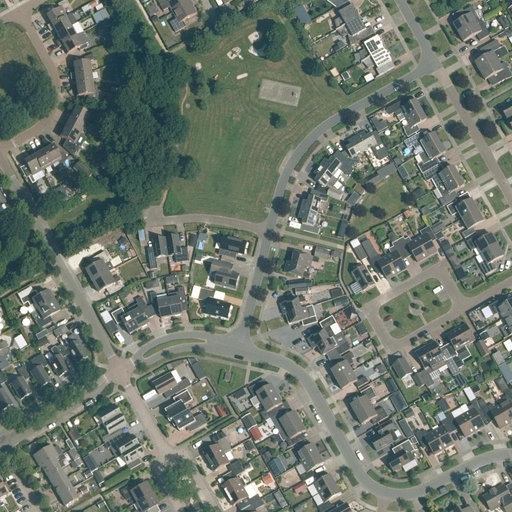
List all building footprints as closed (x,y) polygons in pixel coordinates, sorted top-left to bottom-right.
[(170,8),(173,14),(191,4),(188,0),(172,0),(171,1),(170,0),(160,0),(158,2),(163,12),(170,8)] [(67,18),(61,8),(67,5),(65,1),(57,6),(59,9),(46,16),(51,25),(51,26),(67,18)] [(90,10),(97,7),(95,2),(88,6),(90,10)] [(360,19),(353,6),(351,7),(349,2),(345,4),(336,9),(339,15),(341,14),(343,17),(334,22),(334,23),(337,31),(336,32),(360,19)] [(197,15),(191,4),(173,14),(176,20),(170,23),(175,34),(186,28),(183,23),(197,15)] [(83,14),(90,10),(88,6),(81,9),(83,14)] [(466,18),(453,25),(458,34),(476,24),(480,22),(475,13),(472,8),(463,13),(466,18)] [(96,25),(109,19),(105,10),(92,17),(96,25)] [(67,18),(51,26),(51,25),(47,27),(50,33),(54,30),(57,36),(77,24),(72,15),(67,18)] [(303,27),(309,23),(306,17),(300,21),(303,27)] [(366,30),(360,19),(336,32),(337,32),(343,38),(347,36),(350,47),(368,37),(374,33),(371,28),(366,30)] [(109,42),(117,38),(109,22),(101,26),(109,42)] [(82,34),(83,33),(77,24),(57,36),(60,41),(56,43),(59,49),(63,47),(62,45),(82,34)] [(479,28),(476,24),(458,34),(464,43),(476,36),(480,42),(490,36),(484,25),(479,28)] [(385,50),(378,38),(377,39),(374,33),(368,37),(362,41),(365,46),(366,45),(368,49),(359,54),(360,54),(362,63),(361,63),(361,64),(385,50)] [(85,45),(88,43),(82,34),(62,45),(63,47),(68,55),(78,49),(80,53),(87,48),(85,45)] [(502,59),(498,51),(501,49),(497,41),(480,51),(484,58),(475,63),(480,72),(498,62),(502,59)] [(337,46),(340,51),(346,48),(341,43),(337,46)] [(392,62),(385,50),(361,64),(362,63),(368,69),(369,70),(376,66),(378,70),(376,71),(379,77),(394,69),(391,63),(392,62)] [(73,64),(74,74),(74,75),(92,73),(90,62),(93,61),(91,56),(83,59),(84,63),(73,64)] [(498,62),(480,72),(485,82),(509,68),(507,65),(504,64),(500,66),(498,62)] [(120,74),(126,73),(126,65),(115,66),(115,74),(120,74)] [(93,85),(92,73),(74,75),(74,74),(70,75),(71,81),(75,80),(76,86),(93,85)] [(344,82),(350,79),(347,74),(341,77),(344,82)] [(95,95),(93,85),(76,86),(77,98),(88,96),(89,100),(97,101),(98,96),(95,95)] [(104,95),(103,105),(118,107),(118,99),(115,99),(115,97),(113,97),(113,96),(104,95)] [(400,123),(406,120),(422,111),(416,101),(407,106),(404,100),(386,110),(390,117),(395,114),(400,123)] [(511,118),(511,104),(501,110),(507,121),(511,118)] [(94,117),(95,112),(87,110),(85,113),(76,108),(71,117),(70,118),(86,126),(91,117),(94,117)] [(427,121),(422,111),(406,120),(409,125),(403,129),(405,133),(408,139),(418,133),(415,127),(427,121)] [(80,136),(86,126),(70,118),(71,117),(67,115),(64,121),(68,123),(65,128),(80,136)] [(378,122),(379,122),(375,116),(369,120),(373,125),(378,122)] [(80,136),(65,128),(60,138),(66,141),(63,148),(73,158),(78,148),(81,149),(85,140),(80,136)] [(377,155),(386,149),(376,132),(367,137),(364,133),(356,138),(364,152),(373,148),(377,155)] [(435,135),(421,142),(417,136),(404,143),(408,150),(413,147),(416,151),(421,147),(424,153),(425,153),(440,144),(435,135)] [(357,157),(364,152),(356,138),(348,142),(351,147),(346,149),(347,151),(341,154),(350,166),(352,169),(361,164),(357,157)] [(387,151),(393,148),(390,143),(384,146),(387,151)] [(425,153),(424,153),(418,156),(422,163),(417,166),(423,175),(440,165),(437,159),(446,154),(440,144),(425,153)] [(53,146),(44,151),(43,151),(51,166),(57,163),(60,165),(63,163),(67,159),(61,153),(58,155),(53,146)] [(42,172),(51,166),(43,151),(44,151),(42,147),(37,150),(39,154),(33,157),(42,172)] [(388,155),(385,150),(377,154),(380,159),(388,155)] [(344,174),(350,166),(341,154),(338,152),(330,163),(325,160),(320,167),(333,178),(339,170),(344,174)] [(32,177),(42,172),(33,157),(24,162),(31,176),(28,178),(32,185),(35,183),(32,177)] [(437,189),(459,177),(453,168),(445,173),(441,166),(423,176),(427,183),(432,180),(437,189)] [(90,177),(75,167),(71,173),(85,184),(90,177)] [(333,178),(320,167),(314,175),(318,178),(315,182),(325,189),(327,185),(333,188),(338,182),(333,178)] [(377,173),(379,178),(395,172),(393,167),(377,173)] [(408,182),(413,179),(410,174),(405,177),(408,182)] [(368,190),(380,182),(377,176),(365,184),(368,190)] [(459,177),(437,189),(443,199),(439,201),(443,207),(459,199),(455,192),(464,187),(459,177)] [(351,192),(360,197),(363,191),(355,186),(351,192)] [(329,189),(327,196),(328,197),(340,202),(343,194),(329,189)] [(318,214),(321,202),(327,203),(328,197),(327,196),(312,190),(309,203),(304,201),(301,210),(318,214)] [(412,195),(416,201),(425,196),(422,190),(412,195)] [(61,191),(55,194),(57,199),(63,197),(61,191)] [(352,193),(345,203),(352,208),(359,197),(352,193)] [(43,207),(49,203),(45,196),(39,200),(43,207)] [(458,213),(462,220),(478,211),(472,201),(461,207),(458,202),(447,208),(452,217),(458,213)] [(314,228),(318,214),(301,210),(299,219),(304,220),(302,225),(305,226),(304,231),(318,235),(320,230),(314,228)] [(484,222),(478,211),(462,220),(468,231),(462,234),(465,240),(476,234),(473,229),(484,222)] [(8,226),(5,219),(0,222),(0,224),(2,229),(8,226)] [(441,223),(431,228),(434,234),(445,229),(441,223)] [(420,233),(423,238),(417,241),(427,258),(437,253),(432,244),(437,241),(429,228),(420,233)] [(478,248),(482,255),(498,246),(491,235),(480,242),(477,237),(467,243),(472,252),(478,248)] [(178,237),(166,239),(169,257),(175,256),(176,264),(189,262),(187,249),(180,250),(178,237)] [(125,247),(129,243),(124,238),(120,243),(125,247)] [(244,255),(247,244),(223,238),(218,256),(231,259),(232,252),(244,255)] [(427,258),(417,241),(412,244),(409,239),(405,241),(404,238),(398,242),(408,259),(413,256),(418,264),(427,258)] [(169,257),(166,239),(153,241),(155,254),(148,255),(151,271),(158,270),(156,259),(169,257)] [(350,244),(354,250),(361,247),(357,240),(350,244)] [(382,272),(387,281),(397,275),(387,258),(382,261),(380,256),(378,257),(369,241),(361,245),(371,261),(370,262),(376,272),(381,270),(382,272)] [(402,262),(408,259),(398,242),(392,245),(394,248),(389,250),(392,255),(387,258),(397,275),(406,270),(402,262)] [(445,253),(451,249),(447,242),(441,246),(445,253)] [(504,257),(498,246),(482,255),(486,262),(479,265),(485,276),(496,270),(493,263),(504,257)] [(361,263),(368,259),(361,247),(354,250),(361,263)] [(314,257),(328,261),(330,252),(316,249),(314,257)] [(448,260),(456,256),(452,250),(445,254),(448,260)] [(105,253),(93,259),(97,265),(86,271),(93,282),(109,273),(105,266),(110,263),(108,259),(105,253)] [(318,264),(319,260),(295,253),(292,264),(305,268),(310,269),(312,263),(318,264)] [(235,290),(239,276),(231,274),(233,266),(227,265),(214,262),(211,275),(217,277),(215,285),(235,290)] [(304,274),(305,268),(292,264),(287,263),(285,273),(309,280),(310,275),(304,274)] [(363,293),(375,286),(365,267),(352,274),(363,293)] [(458,277),(465,273),(462,267),(461,267),(455,271),(454,271),(458,277)] [(109,273),(93,282),(99,294),(109,288),(113,294),(124,288),(119,277),(113,280),(109,273)] [(180,301),(186,300),(184,288),(178,289),(180,298),(169,300),(172,318),(183,316),(180,301)] [(334,300),(343,297),(341,290),(331,293),(334,300)] [(34,305),(37,311),(55,301),(49,291),(47,292),(38,297),(35,292),(20,300),(23,306),(27,303),(30,308),(34,305)] [(198,301),(209,303),(206,315),(216,318),(216,317),(228,320),(232,306),(220,303),(220,302),(214,300),(215,294),(201,291),(198,301)] [(172,318),(169,300),(158,303),(156,294),(150,295),(153,307),(158,305),(161,320),(172,318)] [(129,310),(131,315),(140,330),(149,325),(142,312),(148,309),(142,298),(136,301),(138,305),(129,310)] [(284,316),(289,315),(301,310),(300,304),(306,302),(305,298),(280,305),(284,316)] [(341,306),(348,304),(346,298),(339,300),(341,306)] [(500,313),(504,319),(511,314),(511,301),(504,305),(502,300),(504,299),(488,308),(494,317),(500,313)] [(60,311),(55,301),(37,311),(40,317),(34,320),(39,330),(52,323),(50,318),(59,312),(60,311)] [(301,310),(289,315),(292,325),(305,321),(306,327),(318,323),(313,307),(301,310)] [(350,321),(357,317),(352,308),(345,312),(350,321)] [(140,330),(131,315),(126,317),(122,309),(112,315),(118,326),(123,323),(130,336),(140,330)] [(511,314),(504,319),(508,326),(501,330),(506,339),(511,335),(511,314)] [(323,331),(308,340),(313,350),(318,348),(329,340),(342,333),(332,317),(320,324),(323,331)] [(111,335),(118,332),(112,321),(106,325),(111,335)] [(364,329),(361,324),(356,327),(359,332),(364,329)] [(466,347),(476,342),(466,325),(456,330),(466,347)] [(57,339),(68,332),(64,326),(53,333),(57,339)] [(468,353),(466,347),(456,330),(446,336),(451,344),(445,347),(458,370),(464,367),(459,358),(468,353)] [(35,337),(38,341),(48,336),(45,331),(35,337)] [(351,350),(342,333),(329,340),(318,348),(323,357),(336,350),(340,357),(351,350)] [(486,333),(480,336),(484,343),(490,340),(486,333)] [(76,364),(87,358),(77,342),(73,335),(68,338),(72,345),(67,348),(76,364)] [(19,336),(12,340),(18,350),(25,346),(19,336)] [(39,350),(45,346),(42,340),(35,344),(39,350)] [(0,345),(0,358),(9,353),(6,349),(8,348),(5,342),(0,345)] [(460,373),(458,370),(445,347),(440,351),(435,342),(425,348),(438,371),(447,365),(454,377),(460,373)] [(476,346),(483,359),(490,355),(483,342),(476,346)] [(59,378),(69,372),(62,360),(67,356),(61,346),(56,349),(55,348),(51,351),(55,358),(49,362),(59,378)] [(438,371),(425,348),(415,353),(426,372),(420,375),(425,385),(427,389),(434,385),(429,376),(438,371)] [(491,356),(496,366),(503,363),(498,352),(491,356)] [(331,372),(337,381),(352,373),(349,367),(354,364),(351,360),(355,359),(352,353),(341,359),(344,364),(331,372)] [(40,389),(50,383),(42,370),(47,366),(41,356),(30,362),(35,370),(30,373),(40,389)] [(420,389),(425,385),(420,375),(414,378),(404,360),(393,366),(402,381),(412,375),(420,389)] [(197,363),(190,367),(197,381),(204,377),(197,363)] [(21,401),(31,395),(24,382),(29,379),(23,369),(17,372),(21,379),(11,385),(21,401)] [(503,376),(507,384),(511,381),(511,375),(510,372),(503,376)] [(357,382),(352,373),(337,381),(342,391),(355,384),(358,389),(368,383),(365,378),(357,382)] [(176,396),(192,387),(188,380),(177,386),(171,374),(153,384),(160,396),(172,389),(176,396)] [(478,385),(484,383),(482,377),(476,379),(478,385)] [(254,408),(262,404),(277,395),(272,386),(265,389),(261,382),(249,389),(254,399),(251,401),(254,408)] [(351,406),(356,416),(372,407),(369,403),(377,398),(371,388),(361,394),(364,399),(351,406)] [(0,409),(2,412),(12,406),(3,390),(0,391),(0,409)] [(511,423),(511,394),(509,390),(504,393),(507,397),(503,399),(505,404),(500,407),(510,425),(511,423)] [(172,422),(173,421),(188,413),(184,406),(193,401),(188,392),(173,400),(177,405),(165,411),(172,422)] [(397,403),(403,399),(400,394),(394,397),(397,403)] [(425,404),(432,400),(429,394),(422,398),(425,404)] [(283,405),(277,395),(262,404),(266,411),(261,414),(265,422),(279,414),(276,409),(283,405)] [(500,430),(510,425),(500,407),(495,410),(492,405),(488,408),(483,399),(477,403),(483,413),(490,424),(495,421),(500,430)] [(444,414),(450,410),(444,400),(438,403),(444,414)] [(465,416),(475,433),(484,428),(478,416),(483,413),(477,403),(476,400),(470,403),(472,407),(468,409),(470,413),(465,416)] [(102,426),(120,416),(114,406),(96,416),(102,426)] [(375,413),(372,407),(356,416),(362,426),(375,419),(378,424),(388,418),(383,409),(375,413)] [(407,420),(415,416),(411,409),(404,414),(407,420)] [(190,412),(188,413),(173,421),(180,432),(191,426),(194,432),(208,424),(203,415),(194,419),(190,412)] [(281,433),(300,422),(295,413),(285,419),(282,413),(279,414),(265,422),(270,430),(275,427),(276,429),(281,433)] [(475,433),(465,416),(455,421),(451,414),(445,417),(447,420),(453,431),(459,427),(465,439),(475,433)] [(242,420),(248,431),(257,427),(250,415),(242,420)] [(126,426),(120,416),(102,426),(108,435),(101,439),(105,445),(123,434),(120,429),(126,426)] [(454,445),(447,434),(453,431),(447,420),(441,423),(444,428),(434,433),(444,451),(454,445)] [(306,432),(300,422),(281,433),(279,434),(283,442),(286,441),(290,448),(303,441),(300,436),(306,432)] [(371,441),(377,452),(397,440),(392,431),(395,429),(391,422),(379,429),(383,435),(371,441)] [(257,428),(250,432),(256,443),(263,439),(257,428)] [(75,429),(70,432),(75,442),(81,439),(75,429)] [(408,440),(413,437),(411,431),(405,435),(408,440)] [(444,451),(434,433),(428,436),(426,431),(422,433),(421,431),(415,434),(424,450),(429,447),(434,456),(444,451)] [(244,441),(250,438),(246,432),(241,435),(244,441)] [(215,445),(226,439),(223,433),(212,439),(215,445)] [(126,440),(123,434),(105,445),(107,450),(114,446),(120,456),(138,446),(132,436),(126,440)] [(65,443),(70,451),(74,449),(69,441),(65,443)] [(398,455),(387,462),(393,472),(414,460),(411,454),(415,452),(409,441),(393,451),(395,450),(398,455)] [(203,454),(209,464),(224,455),(219,445),(203,454)] [(313,445),(296,455),(302,464),(318,455),(313,445)] [(51,446),(42,452),(50,464),(55,461),(59,459),(58,458),(62,456),(59,450),(55,452),(51,446)] [(138,460),(144,456),(138,446),(120,456),(129,472),(141,465),(138,460)] [(50,464),(42,452),(33,457),(41,470),(42,469),(42,468),(50,464)] [(266,463),(272,460),(269,453),(263,457),(266,463)] [(230,465),(224,455),(209,464),(214,473),(230,465)] [(312,471),(324,465),(318,455),(302,464),(307,474),(301,478),(304,483),(315,477),(312,471)] [(50,464),(42,468),(42,469),(48,478),(61,471),(60,470),(64,467),(61,462),(65,460),(63,456),(62,456),(58,458),(59,459),(55,461),(50,464)] [(77,468),(82,465),(79,459),(74,462),(77,468)] [(268,465),(275,478),(286,472),(279,459),(268,465)] [(228,468),(231,473),(242,467),(239,462),(228,468)] [(92,473),(97,470),(94,464),(89,467),(92,473)] [(245,472),(242,467),(231,473),(234,479),(245,472)] [(91,473),(99,486),(104,483),(97,470),(91,473)] [(67,481),(61,471),(48,478),(54,488),(67,481)] [(86,480),(92,477),(89,471),(83,475),(86,480)] [(266,487),(273,483),(270,476),(262,480),(266,487)] [(319,495),(336,485),(330,476),(313,485),(319,495)] [(242,479),(239,480),(238,479),(222,488),(228,497),(243,489),(246,487),(242,479)] [(73,490),(67,481),(54,488),(60,498),(73,490)] [(307,489),(304,483),(293,489),(296,495),(307,489)] [(133,498),(136,504),(152,495),(146,484),(134,490),(132,486),(121,492),(126,502),(133,498)] [(329,502),(341,495),(336,485),(319,495),(324,504),(318,508),(320,511),(323,511),(332,507),(329,502)] [(484,498),(491,511),(503,506),(505,511),(511,511),(511,493),(509,495),(504,486),(484,498)] [(82,496),(88,492),(86,488),(80,491),(82,496)] [(249,498),(243,489),(228,497),(233,507),(249,498)] [(79,500),(73,490),(60,498),(66,508),(79,500)] [(147,511),(158,506),(152,495),(136,504),(139,510),(135,511),(147,511)] [(250,507),(261,501),(258,496),(247,502),(250,507)] [(283,509),(288,506),(285,500),(279,503),(283,509)] [(99,510),(105,506),(102,501),(96,504),(99,510)] [(252,511),(253,511),(264,506),(261,501),(250,507),(252,511)]
